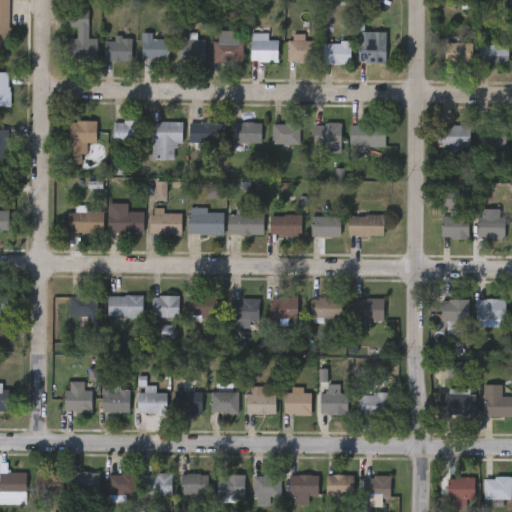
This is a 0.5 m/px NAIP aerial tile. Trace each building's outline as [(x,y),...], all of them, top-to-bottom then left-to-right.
[(0,0),(8,0),(8,42),(0,42),(0,0)] [(68,9),(87,9),(87,56),(68,56),(68,9)] [(250,60),(250,31),(267,31),(267,39),(277,39),(277,60),(250,60)] [(167,38),(167,58),(141,58),(141,32),(151,32),(151,38),(167,38)] [(131,36),(131,60),(103,60),(103,39),(113,39),(113,36),(131,36)] [(179,38),(205,38),(205,61),(179,61),(179,38)] [(287,38),(314,38),(314,60),(287,60),(287,38)] [(385,39),(385,61),(358,61),(358,39),(385,39)] [(241,61),(213,61),(213,40),(241,40),(241,61)] [(322,40),(349,40),(349,62),(322,62),(322,40)] [(471,63),(443,63),(443,40),(471,40),(471,63)] [(506,43),(506,63),(479,63),(479,43),(506,43)] [(8,103),(0,103),(0,69),(8,69),(8,103)] [(95,119),(96,141),(84,141),(84,163),(67,163),(67,119),(95,119)] [(140,143),(112,143),(112,119),(140,119),(140,143)] [(181,120),(181,143),(173,143),(173,158),(151,158),(151,120),(181,120)] [(298,142),(271,142),(271,120),(298,120),(298,142)] [(223,143),(188,143),(188,121),(223,121),(223,143)] [(261,121),(261,141),(232,141),(232,121),(261,121)] [(313,143),(313,122),(340,122),(340,143),(313,143)] [(384,122),(384,144),(348,144),(348,122),(384,122)] [(504,145),(478,145),(478,122),(504,122),(504,145)] [(468,124),(468,151),(446,151),(446,145),(441,145),(441,124),(468,124)] [(8,129),(0,129),(0,160),(8,160),(8,129)] [(207,206),(207,211),(222,211),(222,233),(188,233),(188,206),(207,206)] [(180,211),(180,233),(149,233),(149,208),(162,208),(162,211),(180,211)] [(8,230),(0,230),(0,210),(8,210),(8,230)] [(67,210),(103,210),(103,231),(67,231),(67,210)] [(142,231),(107,231),(107,211),(142,211),(142,231)] [(227,233),(227,213),(262,213),(262,233),(227,233)] [(301,235),(268,235),(268,213),(301,213),(301,235)] [(383,235),(347,235),(347,213),(383,213),(383,235)] [(468,214),(468,236),(441,236),(441,214),(468,214)] [(339,215),(339,235),(311,235),(311,215),(339,215)] [(504,215),(504,237),(476,237),(476,215),(504,215)] [(0,292),(13,292),(13,312),(0,312),(0,292)] [(96,293),(96,315),(69,315),(69,293),(96,293)] [(106,315),(106,293),(142,293),(142,315),(106,315)] [(177,315),(150,315),(150,294),(177,294),(177,315)] [(189,295),(220,295),(220,315),(189,315),(189,295)] [(296,318),(271,318),(271,296),(296,296),(296,318)] [(249,326),(232,326),(232,297),(259,297),(259,320),(249,320),(249,326)] [(309,316),(309,297),(342,297),(342,316),(309,316)] [(348,297),(382,297),(382,319),(348,319),(348,297)] [(440,297),(468,297),(468,320),(440,320),(440,297)] [(475,318),(475,297),(504,297),(504,318),(475,318)] [(82,380),(82,389),(91,389),(91,409),(64,409),(64,388),(68,388),(68,380),(82,380)] [(128,410),(101,410),(101,382),(119,382),(119,387),(128,387),(128,410)] [(319,412),(319,392),(326,392),(326,383),(339,383),(339,392),(347,392),(347,412),(319,412)] [(511,394),(511,414),(483,414),(483,383),(501,383),(501,394),(511,394)] [(311,392),(311,414),(283,414),(283,391),(292,391),(292,387),(301,387),(301,392),(311,392)] [(448,416),(448,387),(473,387),(473,416),(448,416)] [(136,390),(166,390),(166,411),(136,411),(136,390)] [(201,390),(201,412),(174,412),(174,390),(201,390)] [(238,411),(210,411),(210,390),(238,390),(238,411)] [(246,412),(246,392),(275,392),(275,412),(246,412)] [(386,392),(386,414),(358,414),(358,392),(386,392)] [(26,492),(0,492),(0,471),(26,471),(26,492)] [(98,471),(99,492),(72,492),(72,471),(98,471)] [(41,498),(41,472),(59,472),(59,498),(41,498)] [(113,472),(134,472),(134,494),(113,494),(113,472)] [(143,472),(171,472),(171,494),(143,494),(143,472)] [(208,493),(179,493),(179,472),(208,472),(208,493)] [(243,472),(243,494),(216,494),(216,472),(243,472)] [(281,472),(281,494),(253,494),(253,472),(281,472)] [(317,473),(317,494),(288,494),(288,473),(317,473)] [(352,473),(352,492),(325,492),(325,473),(352,473)] [(391,474),(391,496),(362,496),(362,474),(391,474)] [(510,474),(510,498),(483,498),(483,474),(510,474)] [(446,498),(446,476),(474,476),(474,498),(446,498)]
